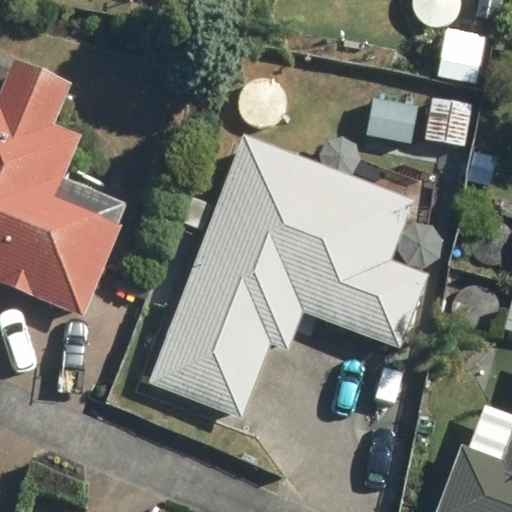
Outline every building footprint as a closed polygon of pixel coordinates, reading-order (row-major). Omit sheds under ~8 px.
[(462,0),(454,37),(450,36),(441,78),(481,87),(490,45),(499,0),(462,0)] [(54,186),(70,148),(43,136),(59,98),(3,74),(0,79),(0,291),(73,323),(112,235),(108,233),(116,214),(54,186)] [(419,98),(369,96),(367,146),(417,148),(419,98)] [(424,106),(419,147),(460,152),(465,110),(424,106)] [(470,128),(458,187),(483,192),(495,133),(470,128)] [(234,143),(138,386),(235,424),(263,352),(281,359),(295,321),(392,359),(421,283),(383,268),(406,210),(234,143)] [(511,301),(506,300),(496,336),(511,340),(511,301)] [(418,370),(379,365),(370,431),(409,436),(418,370)] [(431,511),(511,511),(511,418),(493,469),(454,454),(431,511)]
